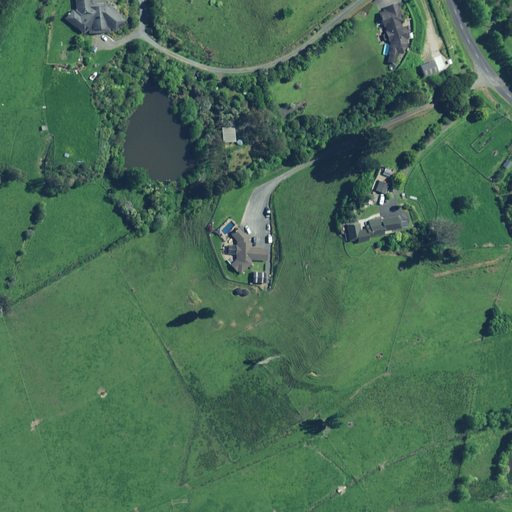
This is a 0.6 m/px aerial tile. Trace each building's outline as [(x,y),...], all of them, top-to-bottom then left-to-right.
[(87,30),(87,34),(109,34),(109,27),(114,32),(126,18),(107,2),(92,2),(91,0),(75,0),(76,7),(65,19),(83,35),(87,30)] [(398,54),(404,55),(405,48),(408,49),(408,39),(412,37),(408,26),(402,27),(401,21),(405,20),(400,4),(385,8),(386,10),(379,12),(383,26),(386,26),(387,30),(385,30),(389,44),(387,54),(389,54),(388,63),(396,65),(398,54)] [(72,51),(59,50),(58,59),(71,60),(72,51)] [(433,66),(420,72),(422,78),(436,72),(433,66)] [(236,142),(235,127),(222,128),(223,143),(236,142)] [(511,164),(511,160),(509,158),(503,166),(508,170),(511,164)] [(387,184),(377,181),(374,190),(384,194),(387,184)] [(339,234),(345,232),(346,242),(354,241),(354,243),(365,241),(365,238),(382,235),(381,230),(398,227),(396,216),(379,219),(377,220),(377,218),(366,220),(367,226),(363,227),(363,229),(357,230),(356,225),(356,221),(337,225),(339,234)] [(235,255),(235,260),(229,265),(235,272),(236,271),(239,274),(252,261),(267,261),(268,249),(251,248),(252,243),(248,243),(248,236),(239,227),(230,236),(235,241),(235,246),(226,245),(225,255),(235,255)] [(266,272),(252,272),(252,283),(266,284),(266,272)]
